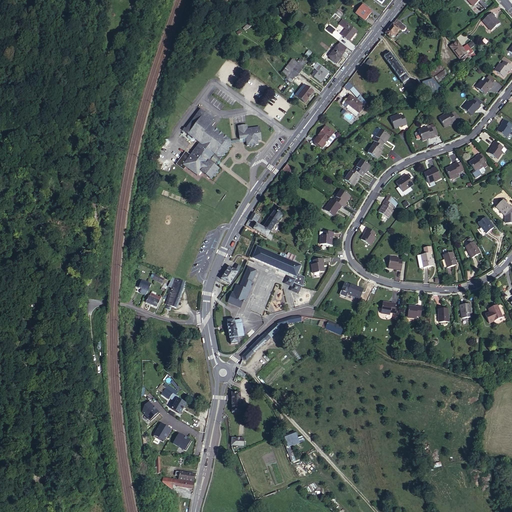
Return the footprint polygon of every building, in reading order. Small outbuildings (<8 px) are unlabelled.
[(365,21),(372,12),(362,5),(355,14),(365,21)] [(285,11),(280,17),(282,19),(284,17),(287,19),(291,16),(285,11)] [(494,17),(495,16),(492,13),(482,21),(491,31),(499,24),(494,17)] [(349,41),(357,31),(342,20),(339,24),(346,30),(342,35),(349,41)] [(405,28),(405,27),(396,20),(386,34),(390,37),(392,35),(394,37),(399,30),(401,32),(403,31),(405,28)] [(333,33),(335,30),(327,24),(324,28),(326,30),(327,29),(333,33)] [(471,59),(470,58),(462,48),(458,42),(451,47),(464,64),(471,59)] [(474,55),(467,45),(462,48),(470,58),(474,55)] [(336,63),(345,52),(337,46),(328,57),(336,63)] [(402,83),(408,79),(389,52),(383,56),(402,83)] [(297,63),(293,59),(288,65),(293,69),(294,70),(302,60),(300,59),(297,63)] [(511,67),(511,65),(511,62),(506,59),(504,62),(501,65),(500,64),(494,71),(503,78),(509,71),(511,67)] [(301,69),(306,63),(302,60),(294,70),(299,74),(302,69),(301,69)] [(309,74),(311,75),(321,82),(328,72),(317,63),(314,62),(311,66),(313,68),(309,74)] [(290,73),(293,69),(288,65),(281,74),(288,79),(291,74),(290,73)] [(438,83),(448,76),(441,65),(428,74),(432,79),(434,78),(438,83)] [(299,74),(294,70),(293,69),(290,73),(291,74),(288,79),(287,80),(290,83),(295,77),(296,78),(299,74)] [(430,93),(442,89),(432,79),(422,83),(425,88),(430,93)] [(491,88),(493,85),(492,83),(486,79),(485,79),(483,82),(481,80),(475,88),(484,95),(490,88),(491,88)] [(305,102),(313,92),(304,84),(297,92),(300,95),(298,97),(305,102)] [(359,113),(364,106),(350,96),(345,102),(344,101),(342,103),(342,105),(347,109),(350,106),(358,112),(359,113)] [(480,106),(482,103),(475,97),(473,100),(480,106)] [(478,110),(480,106),(473,100),(470,103),(468,102),(463,109),(471,116),(477,109),(478,110)] [(342,105),(342,103),(341,105),(341,106),(354,116),(356,116),(358,112),(350,106),(347,109),(342,105)] [(230,147),(229,140),(211,127),(214,122),(212,120),(213,119),(201,110),(184,132),(199,143),(190,155),(185,151),(175,165),(183,170),(186,167),(197,176),(201,171),(211,180),(213,177),(216,177),(215,174),(218,174),(217,172),(219,169),(215,166),(216,164),(222,157),(221,155),(223,155),(223,152),(226,152),(225,150),(228,149),(227,147),(230,147)] [(454,112),(448,115),(446,113),(439,118),(444,128),(452,124),(452,125),(456,122),(453,116),(456,115),(454,112)] [(403,126),(407,125),(403,115),(399,117),(398,115),(390,118),(394,129),(402,125),(403,126)] [(509,129),(511,125),(503,120),(501,123),(502,124),(497,131),(506,138),(511,130),(509,129)] [(261,140),(259,127),(247,129),(246,125),(237,127),(239,140),(245,139),(247,146),(249,146),(251,147),(252,146),(254,147),(256,145),(258,145),(257,141),(261,140)] [(329,138),(334,132),(327,127),(326,129),(324,128),(318,135),(319,136),(326,141),(327,142),(329,138)] [(431,128),(427,130),(426,127),(418,131),(414,133),(417,139),(418,140),(421,138),(422,141),(430,138),(431,139),(435,137),(435,136),(431,128)] [(384,144),(390,137),(380,130),(373,141),(375,142),(381,146),(384,143),(384,144)] [(326,141),(319,136),(318,138),(317,137),(313,142),(314,142),(315,144),(319,148),(321,148),(322,148),(325,144),(324,143),(326,141)] [(381,151),(383,148),(381,146),(375,142),(368,153),(377,159),(382,152),(381,151)] [(500,151),(503,147),(494,142),(492,145),(493,146),(488,153),(497,159),(502,152),(500,151)] [(481,165),(485,163),(480,155),(479,154),(476,157),(476,158),(469,163),(475,172),(483,167),(481,165)] [(365,174),(371,167),(361,160),(354,171),(360,175),(362,177),(364,174),(365,174)] [(461,172),(461,171),(457,163),(453,165),(445,169),(450,179),(458,175),(457,173),(461,172)] [(286,173),(290,168),(286,164),(282,170),(286,173)] [(428,184),(440,178),(435,167),(431,169),(432,170),(424,174),(428,184)] [(360,175),(354,171),(352,170),(344,180),(354,187),(359,179),(358,179),(360,175)] [(410,187),(413,185),(406,174),(402,177),(403,178),(396,183),(399,187),(404,195),(405,196),(412,190),(410,187)] [(345,203),(350,196),(341,190),(334,201),(342,206),(344,208),(346,204),(345,203)] [(394,206),(396,203),(388,194),(387,197),(385,201),(385,200),(382,204),(383,205),(379,212),(388,218),(393,211),(391,209),(393,206),(394,206)] [(339,210),(342,206),(334,201),(331,199),(324,210),(333,217),(338,210),(339,210)] [(511,211),(511,210),(511,209),(503,200),(496,207),(505,216),(506,223),(511,222),(511,211)] [(282,214),(275,210),(263,228),(270,232),(282,214)] [(253,213),(249,220),(256,224),(259,217),(253,213)] [(486,233),(493,227),(485,217),(478,223),(486,233)] [(263,228),(256,224),(249,220),(246,225),(271,240),(273,235),(269,233),(270,232),(263,228)] [(373,237),(375,233),(367,228),(365,232),(361,240),(370,246),(375,238),(373,237)] [(333,237),(333,232),(323,231),(323,236),(321,235),(320,244),(331,245),(332,237),(333,237)] [(239,241),(243,244),(247,245),(249,241),(241,237),(239,241)] [(471,258),(480,254),(473,242),(469,245),(465,247),(471,258)] [(249,246),(247,245),(243,244),(239,251),(246,253),(249,246)] [(257,247),(252,258),(279,269),(296,277),(298,271),(301,265),(294,262),(296,256),(288,253),(285,259),(286,255),(281,253),(279,256),(257,247)] [(431,247),(423,248),(424,254),(420,255),(420,258),(417,259),(419,268),(432,265),(430,254),(432,254),(431,247)] [(447,268),(456,265),(452,253),(443,256),(447,268)] [(402,261),(398,260),(399,258),(389,257),(388,268),(397,269),(397,271),(401,271),(402,261)] [(323,263),(324,263),(323,258),(313,260),(314,264),(312,265),(313,274),(324,272),(323,263)] [(238,272),(240,266),(237,264),(233,270),(229,267),(221,279),(230,284),(238,272)] [(256,270),(248,267),(240,287),(236,285),(233,293),(232,293),(227,302),(240,308),(243,300),(242,300),(243,298),(246,299),(251,287),(248,285),(250,282),(251,282),(256,270)] [(287,276),(297,280),(299,275),(300,272),(298,271),(296,277),(279,269),(278,272),(287,276)] [(303,286),(304,277),(299,275),(297,280),(296,284),(301,286),(303,286)] [(301,286),(296,284),(297,280),(287,276),(284,283),(292,287),(290,290),(298,293),(301,286)] [(176,308),(185,283),(175,279),(172,278),(168,287),(172,288),(166,304),(176,308)] [(148,292),(151,284),(141,281),(142,280),(139,279),(138,281),(141,282),(139,288),(148,292)] [(359,299),(363,290),(351,285),(347,293),(355,296),(355,297),(359,299)] [(156,307),(161,298),(155,295),(156,293),(152,292),(150,297),(149,296),(146,302),(156,307)] [(382,303),(381,314),(390,315),(390,313),(394,313),(395,309),(395,304),(382,303)] [(462,319),(471,317),(469,304),(460,306),(462,319)] [(489,323),(502,317),(497,305),(488,309),(489,312),(485,315),(489,323)] [(408,306),(407,318),(416,318),(417,316),(421,316),(421,307),(408,306)] [(439,322),(448,322),(447,309),(438,309),(439,322)] [(301,316),(292,316),(279,321),(272,326),(259,340),(242,357),(246,360),(254,353),(266,341),(267,342),(270,338),(269,337),(271,335),(272,336),(274,334),(272,332),(275,329),(290,323),(301,321),(301,316)] [(237,334),(243,333),(241,320),(234,321),(234,320),(226,321),(230,344),(238,343),(237,334)] [(340,335),(343,328),(328,322),(326,329),(340,335)] [(175,395),(177,391),(168,386),(166,389),(175,395)] [(178,397),(175,395),(166,389),(165,389),(161,394),(168,400),(169,398),(170,399),(168,402),(171,404),(168,408),(171,409),(177,399),(178,397)] [(240,400),(240,393),(231,393),(232,413),(241,412),(240,404),(242,404),(242,400),(240,400)] [(180,414),(186,404),(177,399),(171,409),(171,410),(180,414)] [(144,406),(143,412),(151,421),(160,413),(149,402),(144,406)] [(161,423),(153,435),(163,442),(171,430),(161,423)] [(191,441),(179,434),(173,444),(185,451),(191,441)] [(285,438),(288,448),(300,445),(297,434),(285,438)] [(193,481),(194,474),(176,472),(176,476),(179,476),(179,479),(193,481)] [(173,484),(174,479),(164,478),(163,482),(172,489),(173,484)] [(192,489),(193,482),(174,479),(173,484),(177,485),(177,486),(192,489)]
